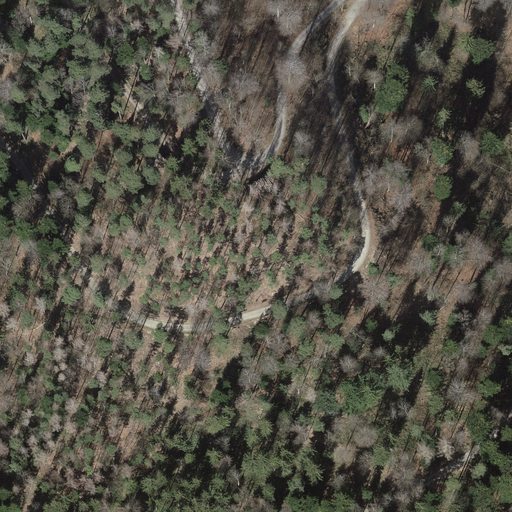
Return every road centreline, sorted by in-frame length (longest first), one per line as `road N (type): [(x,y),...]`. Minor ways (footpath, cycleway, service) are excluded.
road 1 (track): [(0,144),(66,251),(113,302),(186,330),(239,323),(332,286),(367,250),(327,81),(335,36),(355,0)]
road 2 (track): [(63,0),(152,131),(187,169),(215,182),(267,159),(279,135),(284,69),(341,0)]
road 3 (track): [(511,406),(478,448),(396,495),(511,475)]
